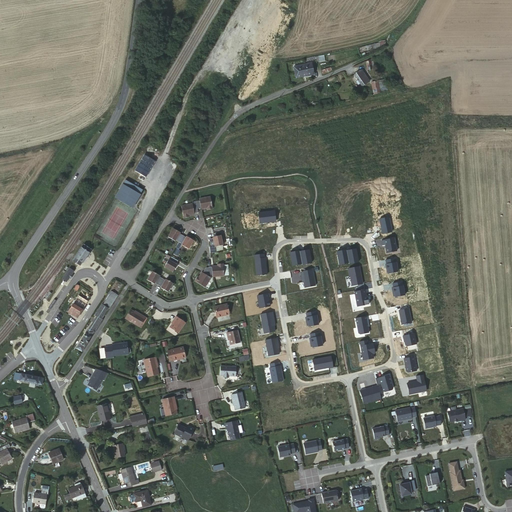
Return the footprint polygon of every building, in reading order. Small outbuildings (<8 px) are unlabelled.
[(287,29),(298,10),(280,0),(273,0),(267,11),(273,15),(271,17),(265,13),(253,35),(262,40),(270,25),(274,27),(273,30),(274,30),(276,27),(279,29),(280,29),(281,26),(287,29)] [(250,18),(255,21),(261,10),(255,7),(250,18)] [(267,49),(264,56),(269,58),(272,51),(267,49)] [(313,74),(311,64),(294,68),(296,78),(313,74)] [(358,74),(362,85),(366,83),(362,72),(358,74)] [(243,74),(244,85),(238,86),(239,97),(249,96),(248,86),(255,85),(254,73),(243,74)] [(156,161),(144,154),(134,170),(140,173),(146,177),(156,161)] [(142,190),(124,180),(114,198),(133,209),(142,190)] [(197,209),(206,208),(207,210),(212,209),(210,197),(198,199),(198,201),(195,202),(196,205),(197,209)] [(198,213),(197,209),(196,205),(193,205),(192,204),(181,206),(184,218),(190,217),(190,214),(198,213)] [(181,233),(173,229),(168,237),(175,241),(176,240),(182,244),(182,245),(188,249),(192,241),(187,237),(185,241),(178,237),(181,233)] [(213,239),(211,239),(209,239),(211,247),(215,247),(223,246),(221,236),(213,237),(213,239)] [(83,245),(72,261),(80,266),(91,251),(83,245)] [(173,272),(178,265),(176,264),(178,261),(172,257),(170,260),(168,259),(164,266),(173,272)] [(204,271),(201,276),(200,278),(197,277),(194,283),(205,289),(212,277),(210,276),(211,273),(213,273),(214,275),(224,274),(224,263),(218,263),(218,266),(212,267),(213,271),(204,271)] [(65,282),(68,278),(70,275),(71,274),(73,272),(69,269),(61,279),(65,282)] [(152,270),(146,280),(154,285),(156,283),(162,287),(161,288),(167,293),(173,284),(167,279),(166,281),(159,277),(160,275),(152,270)] [(110,309),(119,294),(113,289),(104,305),(108,308),(110,309)] [(48,300),(52,293),(49,291),(44,298),(48,300)] [(83,310),(86,305),(80,301),(77,306),(83,310)] [(77,318),(83,310),(77,306),(74,304),(68,312),(77,318)] [(108,308),(104,305),(102,304),(96,314),(97,315),(75,348),(81,352),(93,333),(95,334),(102,322),(100,320),(108,308)] [(227,307),(214,309),(216,318),(229,316),(227,307)] [(138,314),(131,310),(125,318),(139,327),(145,317),(139,313),(138,314)] [(185,323),(176,316),(172,320),(174,321),(170,327),(178,333),(185,323)] [(226,333),(226,338),(228,338),(229,345),(239,343),(237,331),(226,333)] [(3,349),(12,355),(23,340),(14,333),(3,349)] [(128,353),(126,341),(113,344),(113,346),(105,347),(107,358),(115,357),(115,355),(128,353)] [(184,349),(173,352),(173,353),(169,354),(172,363),(175,363),(176,363),(180,363),(179,361),(187,360),(184,349)] [(157,358),(144,360),(147,376),(159,374),(157,363),(158,362),(157,358)] [(236,376),(237,368),(221,366),(220,375),(225,375),(225,378),(231,378),(231,376),(236,376)] [(42,385),(43,377),(16,372),(15,380),(42,385)] [(93,377),(94,378),(89,386),(96,391),(104,380),(96,374),(93,377)] [(245,409),(242,393),(231,395),(232,404),(234,403),(235,410),(245,409)] [(176,402),(174,397),(162,399),(166,417),(177,415),(174,402),(176,402)] [(100,422),(109,420),(107,405),(96,406),(100,422)] [(417,417),(415,409),(410,410),(410,409),(395,412),(397,423),(412,420),(412,418),(417,417)] [(464,420),(461,409),(446,413),(448,422),(449,423),(456,421),(456,422),(464,420)] [(34,422),(33,414),(27,415),(27,418),(12,422),(15,433),(30,429),(29,423),(34,422)] [(133,427),(147,424),(144,415),(131,418),(133,427)] [(423,419),(425,429),(436,426),(434,416),(423,419)] [(227,431),(229,437),(230,441),(241,439),(236,421),(224,424),(225,431),(227,431)] [(185,428),(178,424),(174,433),(187,441),(193,430),(187,426),(185,428)] [(372,429),(374,439),(380,438),(380,437),(385,436),(389,435),(387,426),(372,429)] [(332,443),(334,452),(345,450),(345,449),(349,449),(347,440),(332,443)] [(317,443),(317,442),(304,445),(306,455),(319,452),(319,451),(323,451),(321,442),(317,443)] [(122,444),(113,446),(115,458),(124,456),(122,444)] [(9,445),(0,448),(0,462),(2,468),(13,463),(8,450),(11,449),(9,445)] [(297,455),(295,446),(279,450),(281,460),(292,457),(292,456),(297,455)] [(62,460),(58,450),(49,453),(53,464),(62,460)] [(448,462),(453,490),(464,489),(459,460),(448,462)] [(158,461),(152,463),(155,472),(161,470),(158,461)] [(134,480),(130,468),(121,471),(126,484),(129,483),(130,485),(139,482),(138,479),(134,480)] [(425,476),(427,486),(439,483),(437,472),(433,473),(433,474),(429,475),(425,476)] [(415,491),(413,481),(409,482),(409,484),(405,485),(400,486),(402,497),(412,495),(411,492),(415,491)] [(70,492),(72,496),(66,499),(68,503),(73,501),(78,500),(79,504),(88,501),(86,496),(82,487),(70,492)] [(147,491),(133,495),(134,502),(142,501),(144,507),(150,506),(147,491)] [(336,491),(322,494),(324,504),(339,501),(336,491)] [(349,493),(351,503),(367,500),(365,491),(360,492),(360,491),(349,493)] [(47,495),(41,494),(36,493),(35,503),(40,504),(46,505),(47,495)] [(307,500),(293,503),(294,511),(314,511),(312,498),(307,499),(307,500)]
